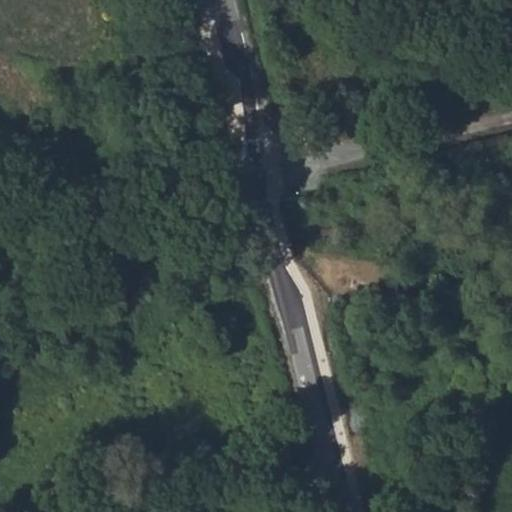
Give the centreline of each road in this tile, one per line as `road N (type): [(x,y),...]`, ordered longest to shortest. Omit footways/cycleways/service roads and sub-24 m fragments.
road 1 (tertiary): [(259,167),(274,250),(348,511)]
road 2 (unclassified): [(511,123),(259,167)]
road 3 (tertiary): [(210,0),(259,167)]
